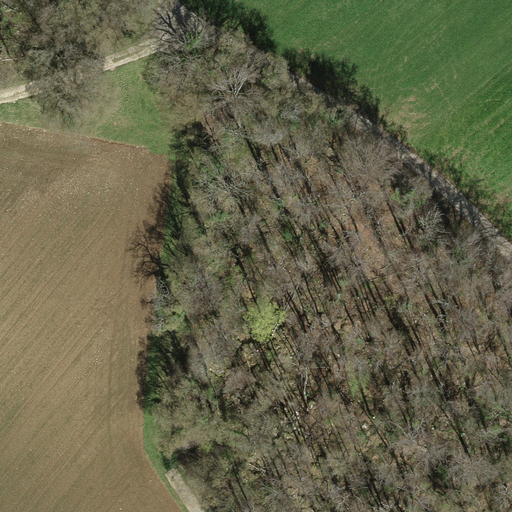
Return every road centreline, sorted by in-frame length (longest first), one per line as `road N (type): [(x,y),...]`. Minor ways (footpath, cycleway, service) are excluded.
road 1 (track): [(159,0),(396,160),(511,253)]
road 2 (track): [(0,105),(32,94),(146,0)]
